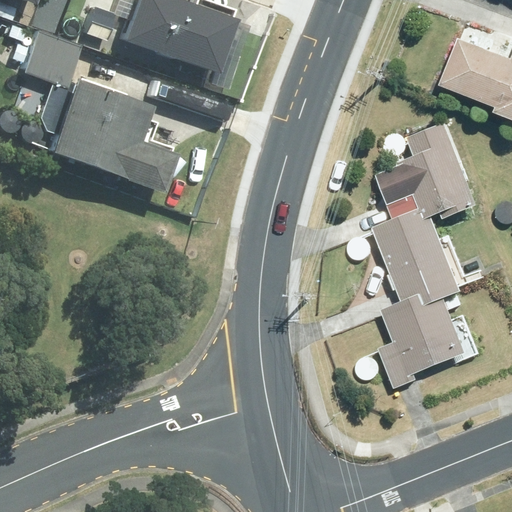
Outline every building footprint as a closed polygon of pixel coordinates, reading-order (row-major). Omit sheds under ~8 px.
[(120,35),(118,37),(169,55),(170,52),(210,65),(227,13),(190,0),(127,0),(116,33),(120,35)] [(87,13),(77,42),(97,49),(107,20),(87,13)] [(5,34),(18,39),(22,28),(10,23),(5,34)] [(144,105),(68,76),(78,49),(33,31),(26,51),(15,47),(9,62),(22,67),(19,75),(48,86),(36,117),(43,132),(48,134),(43,146),(156,189),(169,153),(143,143),(150,123),(139,119),(144,105)] [(511,54),(458,36),(441,82),(499,102),(497,107),(511,112),(511,54)] [(377,174),(395,217),(373,226),(375,232),(424,212),(425,216),(432,213),(441,209),(443,215),(478,200),(444,120),(408,136),(416,155),(398,162),(399,165),(377,174)] [(403,299),(381,308),(384,314),(426,297),(428,301),(445,294),(463,286),(432,213),(425,216),(424,212),(375,232),(392,272),(388,274),(394,287),(398,286),(403,299)] [(396,341),(379,349),(395,387),(418,377),(415,370),(468,347),(445,294),(428,301),(426,297),(384,314),(396,341)]
